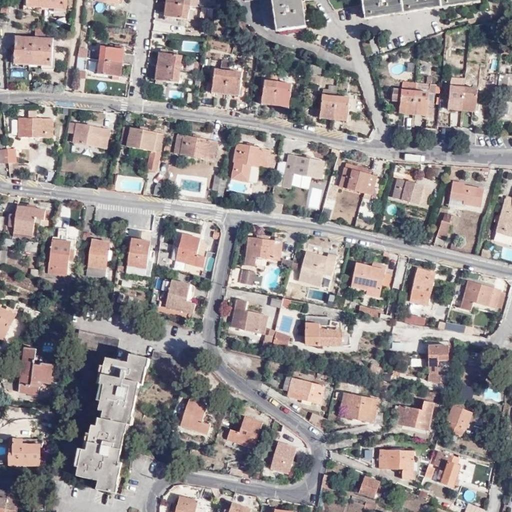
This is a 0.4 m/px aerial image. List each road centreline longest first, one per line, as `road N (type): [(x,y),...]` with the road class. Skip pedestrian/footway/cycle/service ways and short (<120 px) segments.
road 1 (residential): [(229,215),(207,345),(228,378),(312,438),(315,469),(308,483),(280,493),(162,478),(145,511)]
road 2 (residential): [(511,158),(388,154),(281,127),(134,108)]
road 3 (residential): [(229,215),(313,226),(511,276)]
road 4 (residential): [(0,184),(229,215)]
road 5 (residential): [(134,108),(0,96)]
